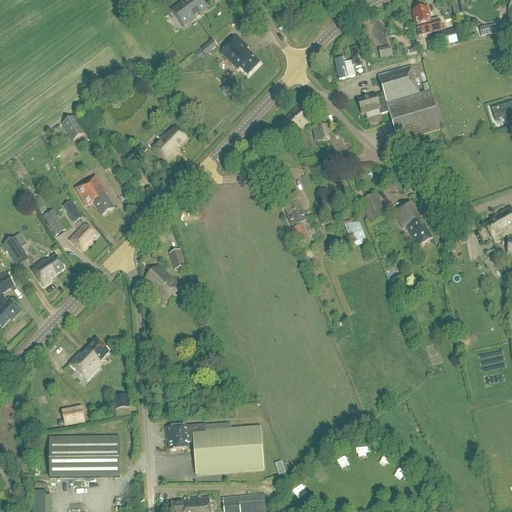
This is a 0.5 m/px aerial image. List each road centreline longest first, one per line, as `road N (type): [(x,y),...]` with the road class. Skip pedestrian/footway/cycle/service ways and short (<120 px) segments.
road 1 (residential): [(152,511),(135,280),(121,254)]
road 2 (residential): [(198,173),(225,181),(376,155)]
road 3 (tertiary): [(0,378),(121,254)]
road 4 (residential): [(511,196),(472,213),(449,212),(376,155)]
road 5 (tertiary): [(198,173),(295,69)]
